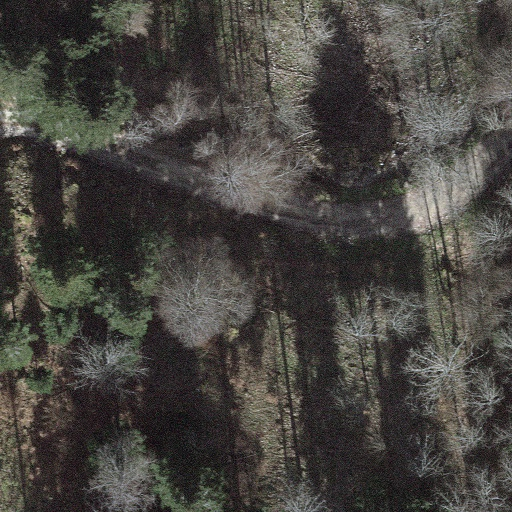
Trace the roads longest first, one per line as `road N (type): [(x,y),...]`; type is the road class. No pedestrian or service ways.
road 1 (track): [(0,141),(189,200),(511,267)]
road 2 (track): [(148,0),(0,73)]
